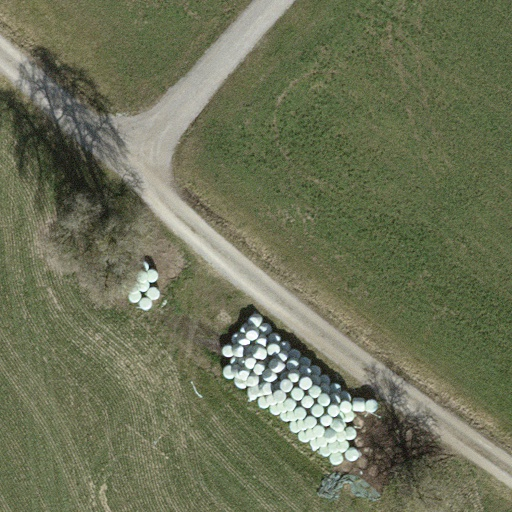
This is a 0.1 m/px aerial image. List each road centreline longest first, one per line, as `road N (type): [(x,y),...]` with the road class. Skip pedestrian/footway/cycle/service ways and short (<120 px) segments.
road 1 (track): [(511,472),(353,359),(0,53)]
road 2 (track): [(136,173),(285,0)]
